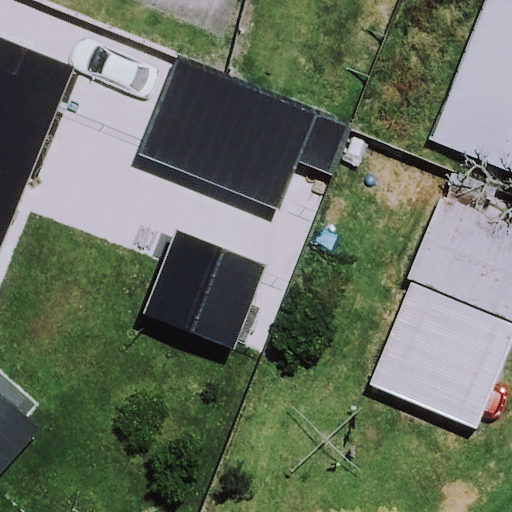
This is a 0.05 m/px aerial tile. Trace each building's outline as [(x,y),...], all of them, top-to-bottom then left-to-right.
[(511,166),(511,0),(492,0),(437,136),(511,166)] [(0,260),(75,74),(0,43),(0,260)] [(349,131),(174,62),(135,159),(278,216),(299,162),(331,175),(349,131)] [(270,258),(172,220),(134,319),(233,356),(270,258)] [(511,351),(511,302),(418,263),(365,389),(476,436),(511,351)]
